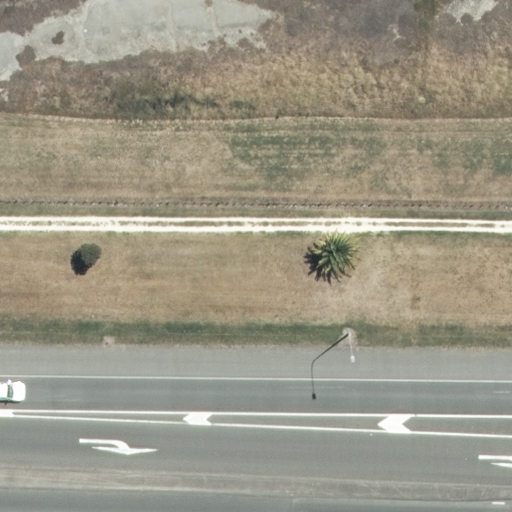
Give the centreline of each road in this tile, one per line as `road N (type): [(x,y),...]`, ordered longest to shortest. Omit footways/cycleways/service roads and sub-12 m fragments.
road 1 (secondary): [(0,441),(511,464)]
road 2 (secondary): [(0,394),(511,401)]
road 3 (secondary): [(386,511),(0,501)]
